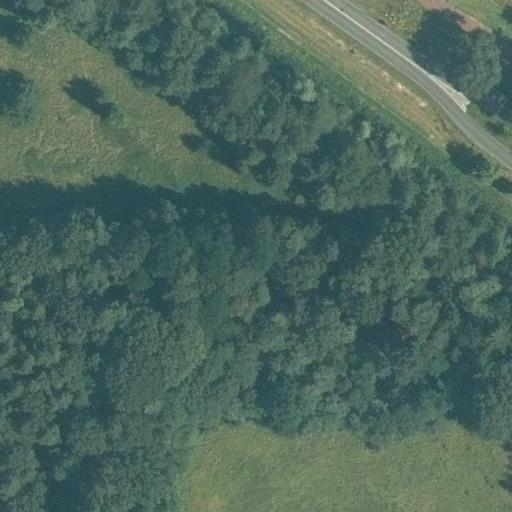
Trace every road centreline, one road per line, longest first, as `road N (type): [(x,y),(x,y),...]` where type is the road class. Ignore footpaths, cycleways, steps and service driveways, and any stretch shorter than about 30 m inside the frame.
road 1 (track): [(125,511),(166,236)]
road 2 (secondary): [(418,67),(511,161)]
